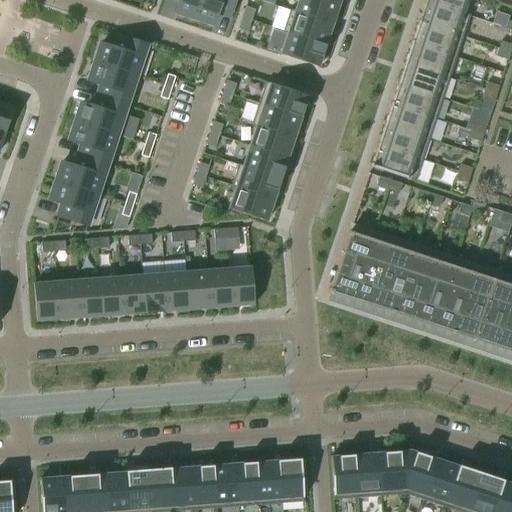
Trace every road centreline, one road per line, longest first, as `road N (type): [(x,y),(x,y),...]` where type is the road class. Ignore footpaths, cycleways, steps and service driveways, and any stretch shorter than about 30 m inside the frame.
road 1 (residential): [(0,64),(41,78),(51,90),(7,241),(14,343)]
road 2 (residential): [(344,94),(60,0)]
road 3 (residential): [(22,451),(314,431)]
road 4 (residential): [(14,343),(304,322)]
road 5 (unclassified): [(20,403),(309,381)]
road 6 (residential): [(304,322),(304,209),(344,94)]
road 7 (residential): [(309,381),(421,376),(511,406)]
road 8 (residential): [(314,431),(407,423),(511,458)]
